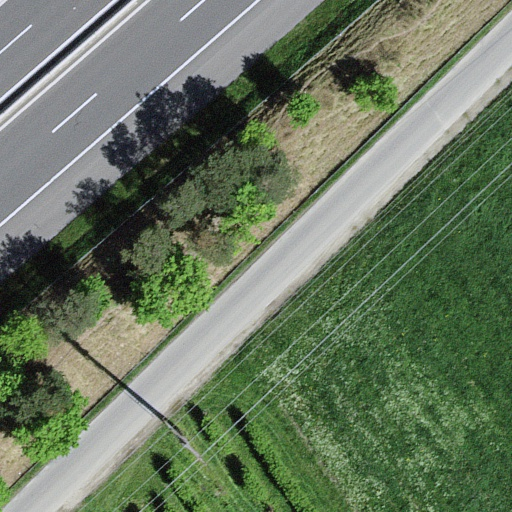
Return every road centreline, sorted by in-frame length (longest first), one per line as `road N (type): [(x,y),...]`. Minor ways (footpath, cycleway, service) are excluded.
road 1 (unclassified): [(511,40),(30,511)]
road 2 (motorway): [(0,177),(204,0)]
